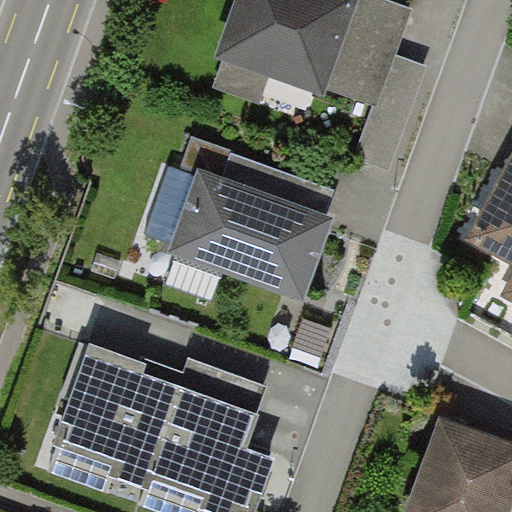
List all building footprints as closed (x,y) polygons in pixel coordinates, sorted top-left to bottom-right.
[(231,0),(211,58),(311,92),(314,82),(374,103),(404,16),(356,0),(231,0)] [(511,283),(503,299),(511,303),(511,141),(459,238),(511,267),(511,283)] [(165,256),(287,301),(316,222),(194,177),(165,256)] [(142,366),(92,348),(54,456),(211,511),(258,511),(275,466),(246,456),(270,391),(190,362),(185,376),(144,362),(142,366)] [(511,455),(427,425),(395,511),(511,511),(511,474),(511,470),(511,455)]
